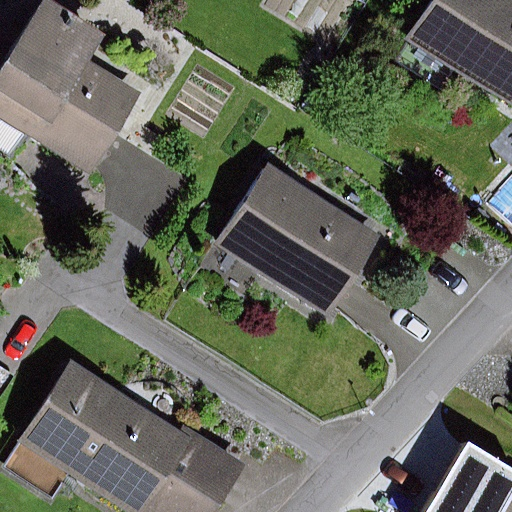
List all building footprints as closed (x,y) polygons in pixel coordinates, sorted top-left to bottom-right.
[(100,40),(33,0),(0,55),(0,122),(88,175),(137,94),(86,63),(100,40)] [(511,0),(431,0),(404,46),(511,109),(511,0)] [(377,244),(267,169),(217,244),(326,318),(377,244)] [(177,434),(71,366),(22,442),(130,511),(208,511),(240,464),(182,427),(177,434)] [(511,511),(511,478),(490,511),(511,511)]
